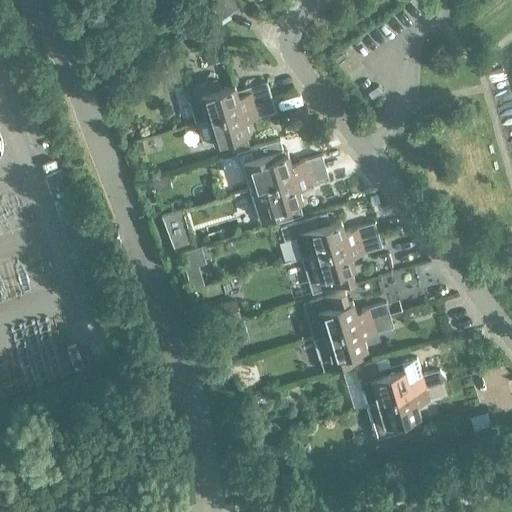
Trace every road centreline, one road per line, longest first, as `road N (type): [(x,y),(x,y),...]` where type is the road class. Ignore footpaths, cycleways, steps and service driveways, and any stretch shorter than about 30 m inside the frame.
road 1 (unclassified): [(211,511),(199,431),(164,311),(36,0)]
road 2 (residential): [(511,343),(292,58),(284,38),(326,0)]
